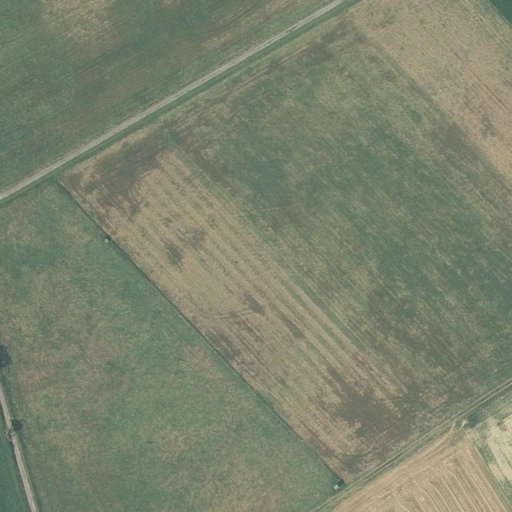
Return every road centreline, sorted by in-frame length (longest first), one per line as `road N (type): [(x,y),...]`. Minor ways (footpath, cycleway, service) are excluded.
road 1 (track): [(0,200),(347,0)]
road 2 (track): [(317,511),(511,382)]
road 3 (track): [(33,511),(0,392)]
